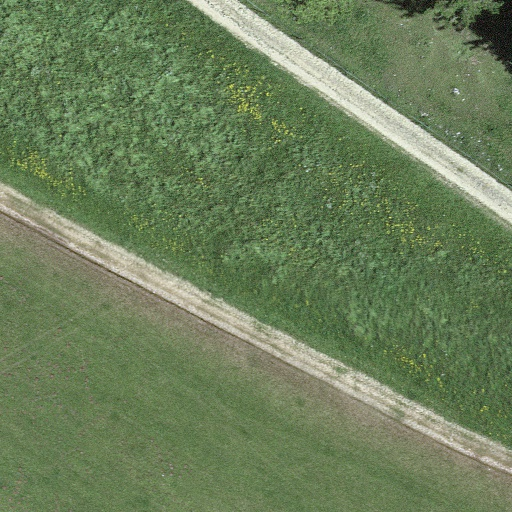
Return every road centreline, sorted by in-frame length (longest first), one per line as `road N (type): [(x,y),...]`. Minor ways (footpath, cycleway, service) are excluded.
road 1 (track): [(0,197),(153,290),(511,459)]
road 2 (track): [(203,0),(511,214)]
